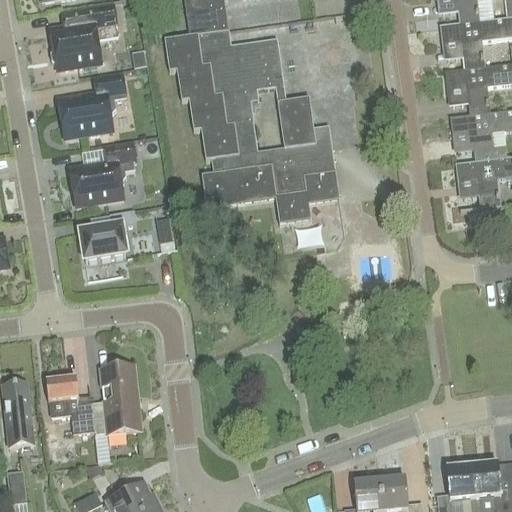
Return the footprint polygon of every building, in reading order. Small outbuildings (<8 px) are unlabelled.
[(39,0),(41,8),(86,1),(86,0),(39,0)] [(257,96),(284,92),(277,45),(276,46),(276,43),(230,50),(223,0),(183,0),(190,42),(164,45),(169,77),(177,76),(181,107),(189,106),(193,136),(201,135),(205,166),(211,166),(213,180),(201,181),(206,215),(275,205),(279,230),(311,225),(309,210),(339,206),(329,132),(313,134),(309,104),(278,108),(284,154),(257,158),(251,108),(259,107),(257,96)] [(459,29),(479,27),(477,1),(485,0),(435,0),(436,4),(455,2),(457,18),(458,18),(459,29)] [(84,33),(55,38),(50,38),(53,57),(50,61),(51,68),(56,72),(56,76),(100,68),(96,42),(119,38),(118,30),(120,30),(117,11),(82,17),(84,33)] [(464,76),(485,73),(482,47),(511,43),(511,23),(506,24),(479,27),(459,29),(439,32),(441,50),(461,48),(463,64),(464,76)] [(490,119),(487,93),(511,90),(511,69),(485,73),(464,76),(445,78),(447,97),(466,94),(468,110),(469,122),(490,119)] [(96,101),(58,108),(65,143),(112,135),(107,108),(126,105),(122,81),(94,85),(96,101)] [(474,168),(507,164),(504,138),(511,137),(511,116),(490,119),(469,122),(450,124),(452,143),(472,140),(474,168)] [(108,170),(70,176),(76,212),(123,204),(120,187),(123,186),(126,182),(125,177),(135,176),(134,167),(136,166),(133,149),(105,154),(108,170)] [(476,187),(478,202),(479,214),(500,212),(497,185),(511,183),(511,163),(507,164),(474,168),(455,170),(455,171),(457,189),(476,187)] [(111,233),(80,239),(85,267),(126,260),(120,229),(135,226),(134,217),(109,221),(111,233)] [(170,223),(156,226),(158,238),(172,235),(170,223)] [(72,440),(95,438),(96,439),(106,438),(106,441),(141,437),(134,372),(99,375),(103,408),(91,409),(90,402),(78,403),(76,384),(45,387),(49,423),(70,421),(72,440)] [(9,453),(20,452),(33,451),(26,389),(2,392),(9,453)] [(474,504),(478,504),(494,502),(494,505),(494,511),(511,511),(511,494),(499,495),(497,470),(471,472),(474,504)] [(478,511),(478,505),(478,504),(474,504),(471,472),(446,474),(448,500),(436,501),(437,511),(449,511),(449,506),(469,504),(469,511),(478,511)] [(24,476),(7,478),(10,510),(27,509),(24,476)] [(381,511),(421,511),(422,509),(407,510),(404,484),(379,486),(381,505),(381,511)] [(381,511),(381,505),(379,486),(354,489),(355,511),(381,511)] [(154,511),(159,510),(154,499),(150,500),(144,488),(105,507),(106,509),(101,511),(154,511)] [(76,511),(99,511),(103,510),(96,498),(75,509),(76,511)] [(478,511),(494,511),(494,505),(494,502),(478,504),(478,505),(478,511)]
